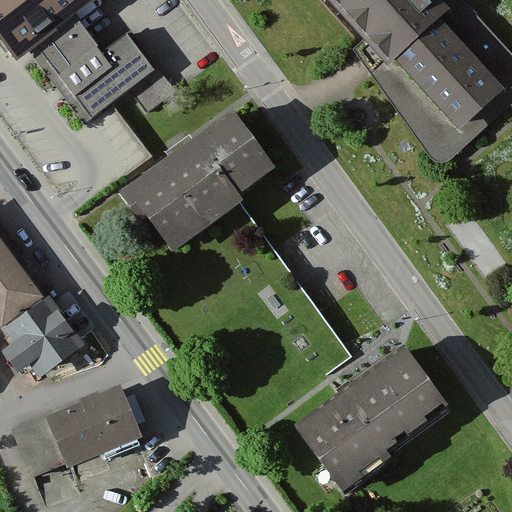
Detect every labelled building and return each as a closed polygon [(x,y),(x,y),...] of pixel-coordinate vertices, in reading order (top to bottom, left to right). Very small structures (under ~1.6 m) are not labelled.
[(0,0),(0,49),(18,73),(41,55),(97,129),(160,81),(129,40),(106,57),(81,24),(112,0),(0,0)] [(326,0),(368,45),(355,57),(436,167),(448,169),(511,104),(511,58),(457,0),(326,0)] [(240,111),(131,190),(178,255),(288,176),(240,111)] [(89,352),(0,237),(0,323),(47,384),(89,352)] [(413,350),(307,429),(357,496),(463,418),(413,350)] [(72,468),(74,474),(147,445),(126,393),(16,436),(34,482),(72,468)]
